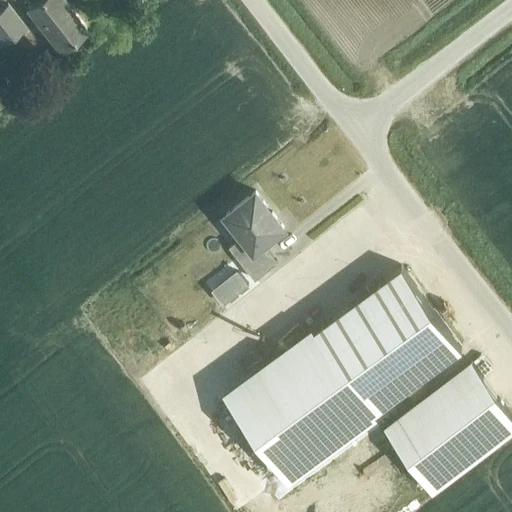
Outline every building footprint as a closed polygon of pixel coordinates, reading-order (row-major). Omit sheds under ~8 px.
[(36,0),(26,8),(58,49),(86,27),(64,0),(36,0)] [(8,3),(0,8),(0,45),(25,26),(8,3)] [(268,205),(256,190),(226,214),(253,249),(240,259),(255,279),(278,261),(263,243),(284,226),(273,211),(271,213),(266,206),(268,205)] [(462,347),(402,264),(317,327),(315,328),(310,332),(226,393),(287,475),(375,411),(375,410),(462,347)] [(249,284),(239,271),(216,289),(226,302),(249,284)] [(511,429),(511,415),(472,360),(385,424),(433,490),(511,429)]
